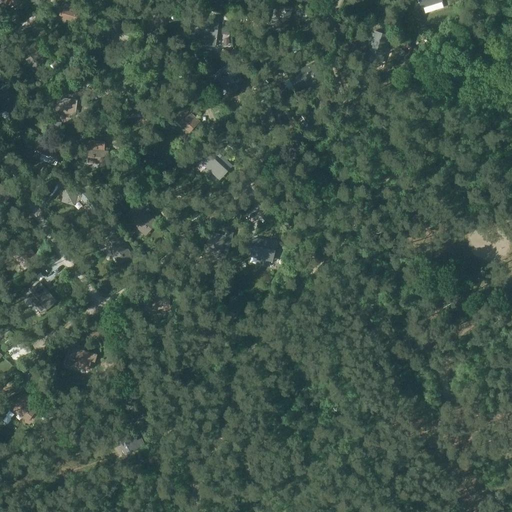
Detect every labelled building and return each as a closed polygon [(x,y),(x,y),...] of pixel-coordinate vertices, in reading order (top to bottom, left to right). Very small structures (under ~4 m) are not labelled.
[(80,23),(83,9),(64,3),(59,20),(66,22),(67,20),(80,23)] [(276,3),(271,24),(288,28),(293,7),(276,3)] [(198,18),(195,35),(202,36),(201,38),(200,44),(215,46),(216,40),(219,18),(210,17),(210,19),(198,18)] [(108,22),(104,36),(131,44),(134,32),(124,29),(125,25),(113,22),(112,23),(108,22)] [(396,42),(383,37),(384,33),(376,31),(374,36),(369,52),(391,59),(396,42)] [(36,42),(23,55),(33,65),(37,61),(40,64),(46,58),(49,55),(36,42)] [(314,63),(288,76),(296,92),(322,80),(314,63)] [(169,67),(155,68),(156,87),(171,86),(171,75),(170,75),(169,67)] [(225,68),(213,77),(216,81),(220,79),(230,93),(244,83),(233,68),(228,72),(225,68)] [(23,97),(6,85),(0,93),(0,101),(2,102),(2,106),(13,114),(19,107),(17,106),(23,97)] [(56,113),(75,115),(77,100),(76,100),(77,92),(65,91),(65,96),(58,95),(56,113)] [(135,97),(128,116),(146,123),(152,108),(153,107),(147,105),(148,102),(135,97)] [(269,130),(283,126),(280,116),(286,114),(283,105),(277,107),(276,104),(257,110),(262,126),(268,125),(269,130)] [(182,106),(172,117),(183,126),(182,127),(182,130),(185,133),(188,133),(189,132),(199,122),(189,112),(188,112),(182,106)] [(56,165),(61,152),(52,148),(53,144),(40,139),(33,155),(56,165)] [(105,142),(90,141),(89,163),(108,164),(109,152),(104,152),(105,142)] [(210,152),(202,162),(217,176),(229,164),(221,156),(217,159),(210,152)] [(0,206),(2,208),(13,194),(0,183),(0,206)] [(82,196),(79,195),(79,194),(67,190),(63,202),(75,206),(76,203),(77,204),(81,201),(84,204),(85,203),(94,212),(101,205),(87,191),(82,196)] [(246,200),(239,205),(244,211),(250,205),(246,200)] [(146,236),(156,225),(149,219),(152,216),(142,207),(129,221),(146,236)] [(30,220),(24,223),(26,228),(33,225),(30,220)] [(211,232),(207,249),(227,255),(233,233),(227,231),(225,236),(211,232)] [(117,233),(104,242),(118,260),(123,257),(125,259),(131,254),(127,248),(128,247),(117,233)] [(250,245),(249,244),(247,252),(251,253),(250,256),(272,260),(276,243),(254,239),(253,245),(250,245)] [(25,269),(38,259),(24,242),(11,253),(25,269)] [(25,294),(43,314),(57,301),(40,281),(25,294)] [(147,301),(136,302),(137,311),(148,310),(149,315),(164,313),(163,307),(169,306),(168,294),(147,296),(147,301)] [(224,325),(223,325),(224,321),(210,319),(210,324),(201,323),(199,340),(222,343),(224,325)] [(97,355),(73,347),(67,364),(89,371),(92,360),(95,361),(97,355)] [(10,407),(28,422),(41,406),(34,400),(32,402),(29,399),(30,397),(23,391),(10,407)] [(125,456),(140,447),(130,428),(115,436),(125,456)]
